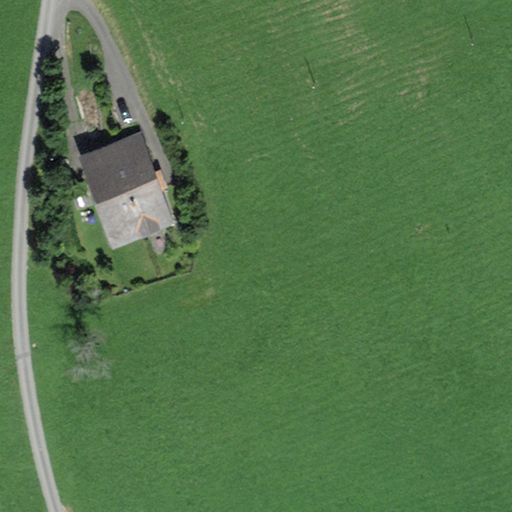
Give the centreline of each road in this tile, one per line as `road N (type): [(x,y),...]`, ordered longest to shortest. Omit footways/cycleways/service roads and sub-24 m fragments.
road 1 (unclassified): [(48,0),(20,280),(26,375),(56,511)]
road 2 (unknown): [(97,0),(155,124)]
